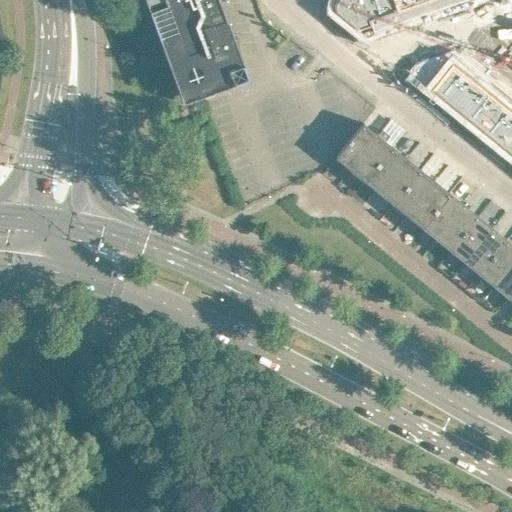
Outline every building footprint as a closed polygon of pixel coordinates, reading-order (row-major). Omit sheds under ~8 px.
[(233,38),(218,0),(163,0),(165,5),(148,11),(165,58),(167,58),(169,61),(197,59),(209,90),(211,89),(210,88),(221,87),(218,57),(238,55),(237,37),(233,38)] [(345,0),(343,13),(363,31),(376,26),(378,32),(470,0),(345,0)] [(477,7),(466,11),(469,18),(480,14),(477,7)] [(466,11),(456,14),(458,22),(469,18),(466,11)] [(421,26),(410,30),(412,38),(423,34),(421,26)] [(410,30),(399,34),(401,41),(412,38),(410,30)] [(511,96),(454,49),(410,70),(511,153),(511,96)] [(488,55),(483,61),(492,69),(497,62),(488,55)] [(497,62),(492,69),(501,76),(506,70),(497,62)] [(348,170),(376,135),(362,123),(334,158),(348,170)] [(362,181),(390,146),(376,135),(348,170),(362,181)] [(377,193),(405,157),(390,146),(362,181),(377,193)] [(391,204),(419,169),(405,157),(377,193),(391,204)] [(406,216),(434,181),(419,169),(391,204),(406,216)] [(420,227),(448,192),(434,181),(406,216),(420,227)] [(434,238),(462,203),(448,192),(420,227),(434,238)] [(449,250),(477,215),(462,203),(434,238),(449,250)] [(462,261),(491,226),(477,215),(449,250),(462,261)] [(478,273),(506,238),(491,226),(462,261),(478,273)] [(492,285),(511,259),(511,242),(506,238),(478,273),(492,285)] [(507,296),(511,289),(511,259),(492,285),(507,296)]
